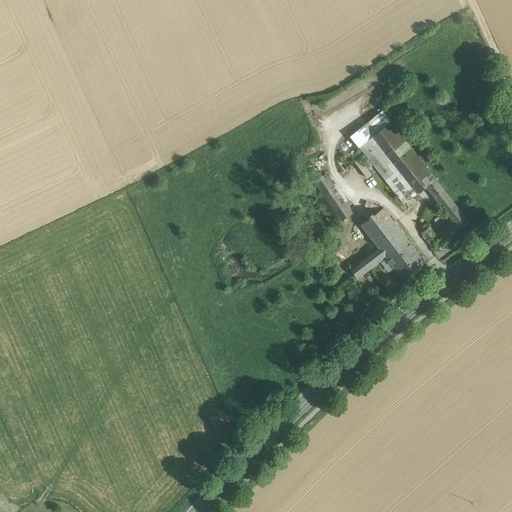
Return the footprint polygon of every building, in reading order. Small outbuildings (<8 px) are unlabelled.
[(359,146),(391,121),(382,110),(351,135),(359,146)] [(435,178),(391,121),(359,146),(404,203),(426,186),(435,178)] [(363,156),(357,159),(365,177),(372,174),(363,156)] [(344,201),(325,173),(314,181),(333,209),(344,201)] [(469,221),(435,178),(426,186),(453,221),(436,235),(442,243),(469,221)] [(331,217),(335,213),(325,198),(320,201),(331,217)] [(366,204),(376,210),(378,206),(368,200),(366,204)] [(344,201),(333,209),(341,220),(352,213),(344,201)] [(402,233),(383,207),(361,224),(378,246),(380,250),(402,233)] [(429,227),(422,233),(435,249),(442,243),(436,235),(429,227)] [(402,233),(380,250),(385,257),(403,279),(409,274),(411,276),(417,271),(415,269),(425,262),(402,233)] [(378,246),(350,268),(358,278),(385,257),(380,250),(378,246)]
